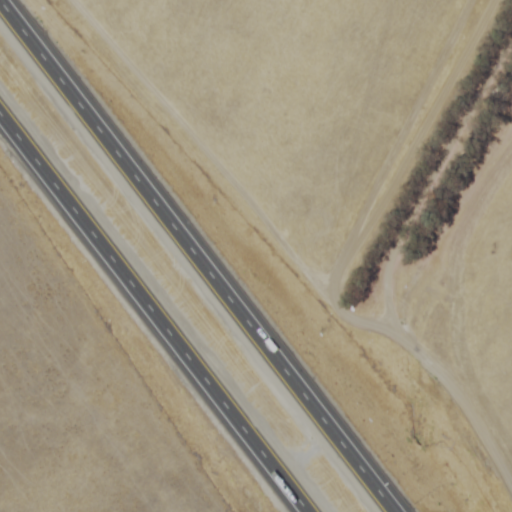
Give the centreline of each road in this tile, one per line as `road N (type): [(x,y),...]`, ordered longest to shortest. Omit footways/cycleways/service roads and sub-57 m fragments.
road 1 (motorway): [(392,511),(0,3)]
road 2 (residential): [(509,511),(398,309),(394,281),(418,216),(511,42)]
road 3 (motorway): [(0,117),(308,511)]
